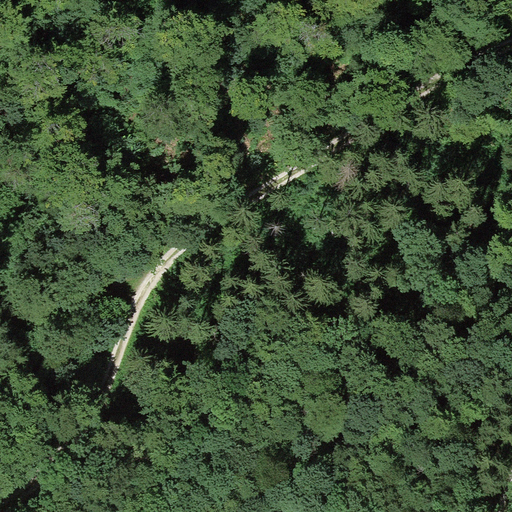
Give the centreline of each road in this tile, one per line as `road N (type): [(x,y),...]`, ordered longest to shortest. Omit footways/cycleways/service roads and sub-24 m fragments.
road 1 (track): [(511,45),(424,87),(179,251),(153,278),(96,414),(4,511)]
road 2 (track): [(511,133),(457,162),(374,259),(332,317),(292,413),(225,511)]
road 3 (track): [(153,278),(0,321)]
